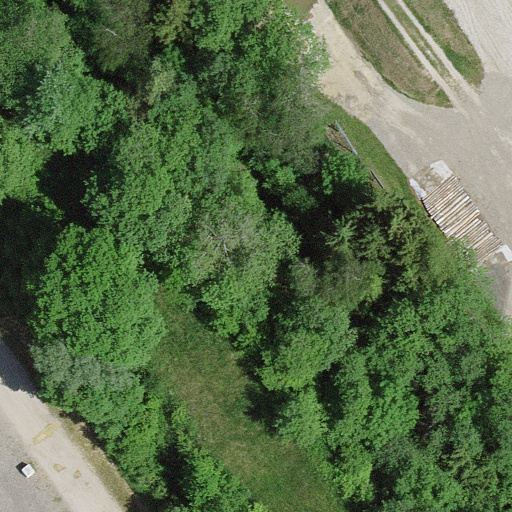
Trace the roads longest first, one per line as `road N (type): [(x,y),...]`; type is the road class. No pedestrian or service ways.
road 1 (track): [(360,92),(511,300)]
road 2 (track): [(290,0),(360,92),(481,115)]
road 3 (track): [(389,0),(481,115),(511,98)]
road 4 (residential): [(0,361),(102,511)]
